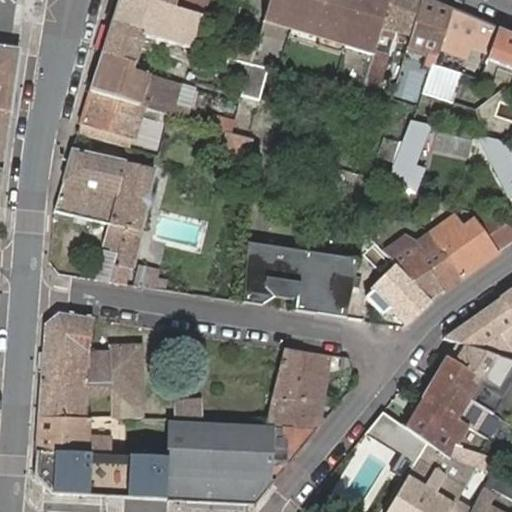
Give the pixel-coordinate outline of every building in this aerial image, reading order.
[(201,17),(145,0),(119,0),(112,24),(144,34),(192,48),(197,29),(201,17)] [(145,0),(201,17),(204,18),(209,0),(145,0)] [(269,0),(268,6),(255,56),(258,58),(257,63),(269,67),(285,71),(364,90),(368,75),(375,48),(379,35),(388,0),(269,0)] [(420,0),(388,0),(379,35),(388,38),(392,25),(411,31),(420,0)] [(440,0),(420,0),(411,31),(407,45),(433,52),(431,59),(438,61),(439,54),(451,8),(453,4),(440,0)] [(498,26),(451,8),(439,54),(438,61),(437,63),(450,67),(454,57),(449,55),(451,48),(457,50),(459,45),(477,53),(475,57),(485,61),(498,26)] [(144,34),(112,24),(104,51),(137,61),(144,34)] [(511,32),(498,26),(485,61),(479,77),(487,80),(493,65),(511,71),(511,32)] [(375,48),(368,75),(380,78),(387,52),(375,48)] [(454,57),(457,50),(451,48),(449,55),(454,57)] [(137,61),(104,51),(92,88),(146,104),(171,112),(187,117),(189,108),(175,104),(181,83),(135,68),(137,61)] [(0,174),(16,57),(0,53),(0,251),(12,248),(17,210),(0,209),(0,174)] [(435,61),(424,91),(452,102),(463,72),(450,67),(437,63),(435,61)] [(510,88),(511,81),(505,78),(503,85),(510,88)] [(146,104),(92,88),(81,123),(103,131),(134,142),(139,126),(144,111),(146,104)] [(229,130),(233,118),(220,114),(218,120),(213,117),(210,124),(213,125),(229,130)] [(416,163),(430,126),(416,121),(392,185),(418,195),(428,168),(416,163)] [(141,132),(138,144),(159,149),(162,137),(141,132)] [(500,139),(482,135),(511,193),(511,192),(511,148),(510,147),(500,139)] [(76,140),(64,180),(120,194),(112,225),(125,228),(118,254),(133,258),(135,258),(157,168),(76,140)] [(120,194),(64,180),(56,208),(108,223),(103,243),(113,245),(112,252),(103,250),(96,278),(111,280),(118,254),(125,228),(112,225),(120,194)] [(454,213),(430,232),(463,278),(511,242),(511,225),(483,213),(478,218),(475,216),(463,225),(454,213)] [(359,257),(357,265),(373,268),(378,245),(364,230),(359,257)] [(463,278),(430,232),(416,243),(403,236),(382,249),(399,268),(403,272),(431,302),(463,278)] [(288,308),(347,318),(357,265),(359,257),(269,242),(249,238),(245,301),(288,308)] [(111,280),(126,282),(133,258),(118,254),(111,280)] [(137,266),(132,285),(164,294),(169,275),(137,266)] [(391,308),(407,325),(431,302),(403,272),(392,282),(386,276),(372,288),(374,290),(368,296),(384,314),(391,308)] [(511,291),(500,300),(452,335),(445,341),(468,349),(456,366),(446,360),(445,362),(505,394),(510,397),(511,394),(511,291)] [(47,323),(40,416),(90,416),(90,393),(89,350),(94,318),(59,312),(47,323)] [(110,351),(89,350),(90,393),(111,393),(111,417),(142,417),(142,345),(110,345),(110,351)] [(329,356),(285,349),(267,425),(282,427),(290,427),(302,427),(310,427),(318,427),(327,417),(320,416),(329,356)] [(484,407),(494,413),(505,394),(445,362),(434,379),(484,407)] [(455,444),(459,445),(470,428),(482,435),(494,413),(484,407),(434,379),(404,430),(429,446),(452,460),(455,444)] [(177,421),(202,420),(200,401),(177,403),(177,421)] [(90,416),(40,416),(38,451),(110,453),(113,454),(113,433),(90,431),(90,416)] [(290,427),(282,427),(281,429),(171,424),(169,456),(168,467),(166,499),(254,503),(274,480),(285,466),(286,465),(290,427)] [(303,434),(309,439),(318,427),(310,427),(303,434)] [(498,455),(459,445),(455,444),(452,460),(429,446),(387,511),(454,511),(467,493),(479,500),(481,496),(494,471),(497,461),(498,455)] [(110,453),(38,451),(37,476),(52,493),(107,496),(110,453)] [(505,463),(497,461),(494,471),(502,474),(505,463)] [(134,497),(166,499),(168,467),(136,465),(134,497)] [(493,501),(481,496),(479,500),(472,511),(491,511),(488,510),(493,501)]
